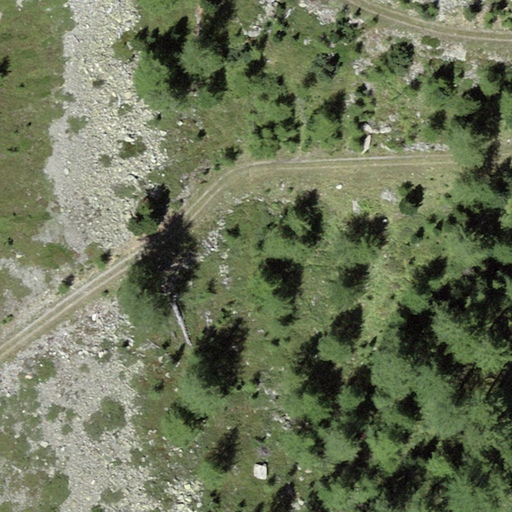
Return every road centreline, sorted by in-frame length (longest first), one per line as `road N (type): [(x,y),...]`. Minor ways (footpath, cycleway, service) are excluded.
road 1 (track): [(511,151),(453,163),(243,173),(183,232),(0,357)]
road 2 (track): [(371,0),(443,29),(511,35)]
